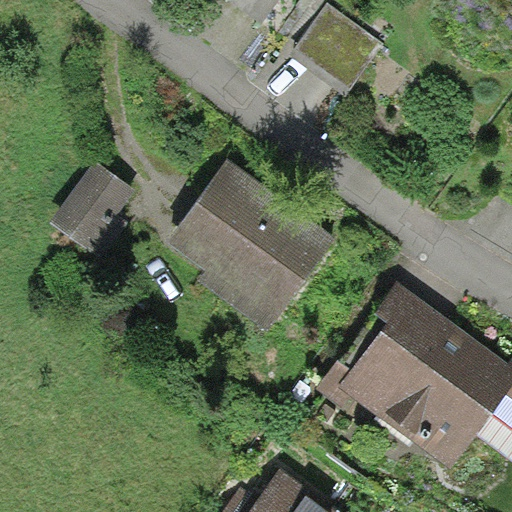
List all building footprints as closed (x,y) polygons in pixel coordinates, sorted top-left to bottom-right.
[(277,0),(230,0),(261,22),(277,0)] [(329,3),(289,55),(344,97),(384,45),(329,3)] [(228,162),(167,248),(205,274),(197,285),(268,335),(336,239),(228,162)] [(96,163),(52,224),(90,251),(134,191),(96,163)] [(397,283),(317,391),(347,413),(355,402),(451,473),(493,416),(511,430),(511,358),(507,364),(397,283)] [(335,511),(281,470),(248,511),(234,511),(228,507),(224,511),(335,511)]
